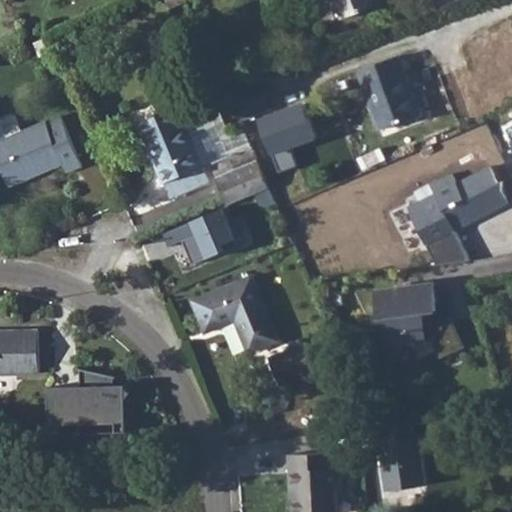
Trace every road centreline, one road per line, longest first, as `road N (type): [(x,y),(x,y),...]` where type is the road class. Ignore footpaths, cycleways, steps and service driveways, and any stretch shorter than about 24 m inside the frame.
road 1 (residential): [(0,271),(75,291),(155,348),(199,425),(216,511)]
road 2 (unknown): [(489,423),(453,305),(461,259),(476,238),(511,231)]
